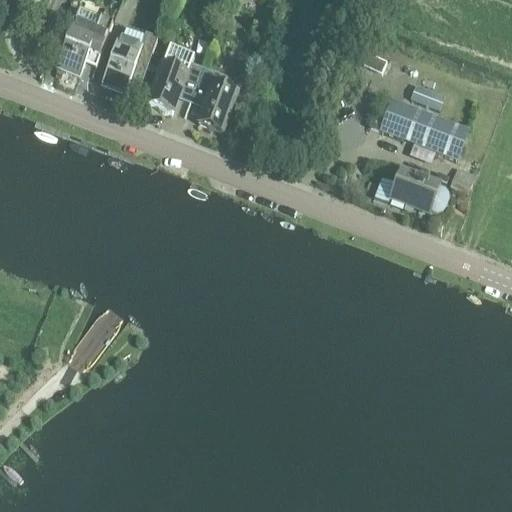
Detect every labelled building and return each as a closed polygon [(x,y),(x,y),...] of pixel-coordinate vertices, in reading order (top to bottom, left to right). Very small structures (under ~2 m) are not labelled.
[(111,26),(99,22),(78,14),(73,27),(75,27),(58,73),(78,80),(90,50),(100,54),(111,26)] [(146,72),(156,44),(144,39),(139,53),(118,45),(101,89),(122,97),(134,67),(146,72)] [(195,98),(204,75),(190,70),(194,61),(170,52),(167,61),(148,108),(172,118),(182,93),(195,98)] [(241,91),(204,76),(195,98),(208,103),(198,128),(222,138),(241,91)] [(444,101),(416,90),(411,103),(439,114),(444,101)] [(467,137),(433,123),(392,107),(380,137),(455,167),(467,137)] [(457,171),(454,183),(471,187),(474,175),(457,171)] [(388,204),(404,210),(403,214),(411,218),(412,213),(429,220),(430,217),(434,219),(440,218),(444,214),(446,207),(446,202),(443,198),(438,196),(439,193),(398,178),(388,204)]
